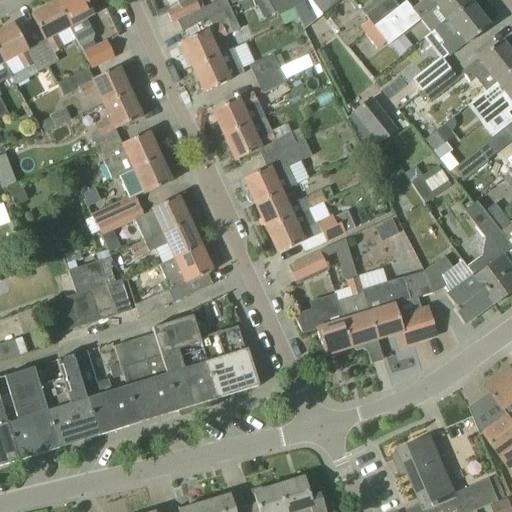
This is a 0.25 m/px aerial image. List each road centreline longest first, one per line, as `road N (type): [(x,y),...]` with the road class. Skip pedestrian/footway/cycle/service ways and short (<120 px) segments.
road 1 (residential): [(319,429),(124,0)]
road 2 (residential): [(0,507),(319,429)]
road 3 (residential): [(319,429),(421,395),(511,332)]
